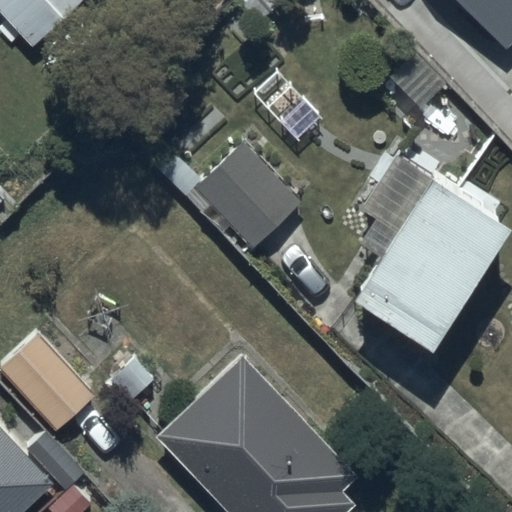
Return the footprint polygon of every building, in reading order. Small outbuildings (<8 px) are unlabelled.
[(0,0),(0,13),(40,57),(100,0),(0,0)] [(300,201),(240,142),(190,191),(252,251),(300,201)] [(506,227),(393,156),(359,209),(371,217),(360,234),(382,247),(348,302),(428,352),(506,227)] [(91,394),(35,331),(0,362),(0,368),(54,428),(91,394)] [(239,353),(153,435),(225,511),(345,511),(355,503),(341,488),(355,475),(239,353)]
